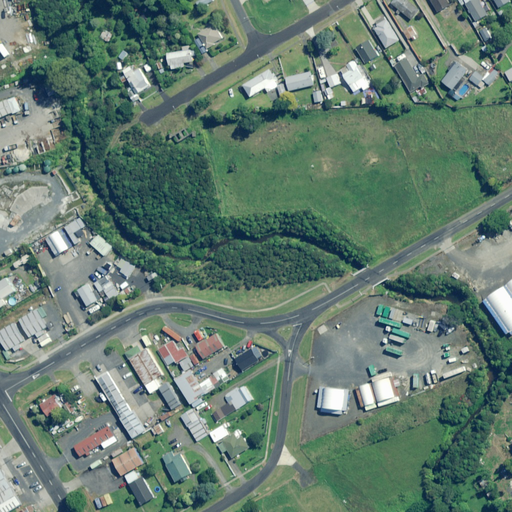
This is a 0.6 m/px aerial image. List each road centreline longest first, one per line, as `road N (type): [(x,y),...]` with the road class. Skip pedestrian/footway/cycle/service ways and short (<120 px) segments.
road 1 (residential): [(264,324),(157,308),(0,394)]
road 2 (residential): [(306,312),(511,193)]
road 3 (residential): [(210,511),(271,462),(290,352)]
road 4 (secondary): [(68,511),(0,399)]
road 5 (residential): [(258,49),(148,118)]
